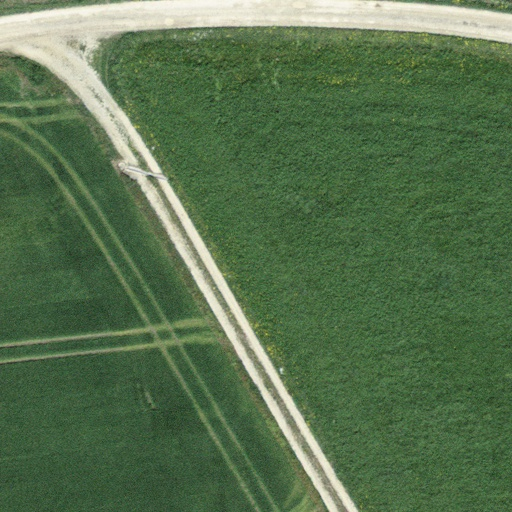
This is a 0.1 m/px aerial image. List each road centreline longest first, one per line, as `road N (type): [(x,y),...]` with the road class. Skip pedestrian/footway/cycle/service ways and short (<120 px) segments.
road 1 (track): [(21,24),(126,142),(346,511)]
road 2 (track): [(0,28),(225,5),(511,25)]
